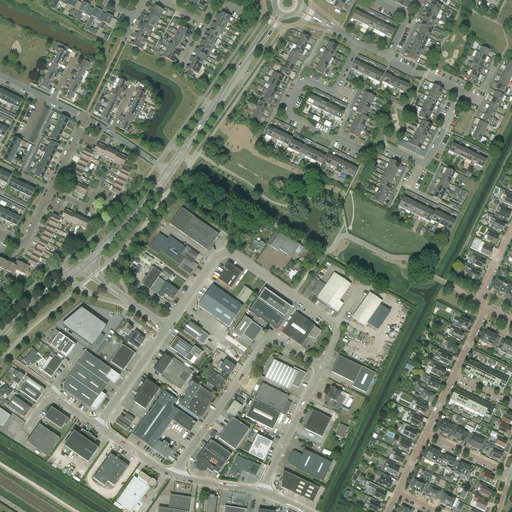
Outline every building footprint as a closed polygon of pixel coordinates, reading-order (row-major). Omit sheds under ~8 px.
[(69,0),(55,0),(51,8),(56,11),(58,8),(57,7),(59,2),(67,5),(69,0)] [(71,7),(79,11),(82,4),(78,1),(78,0),(69,0),(67,5),(63,14),(68,16),(69,13),(68,13),(71,7)] [(204,7),(189,0),(189,1),(191,2),(189,5),(198,10),(200,8),(203,9),(204,7)] [(344,5),(336,1),(333,7),(341,11),(344,5)] [(430,5),(440,10),(442,6),(432,1),(430,5)] [(83,13),(90,17),(94,9),(90,7),(90,5),(83,2),(82,4),(79,11),(74,20),(79,22),(81,19),(80,18),(83,13)] [(428,9),(438,14),(440,10),(430,5),(428,9)] [(149,9),(163,16),(163,15),(162,14),(164,10),(163,9),(159,8),(155,6),(153,8),(150,7),(149,9)] [(94,19),(102,23),(106,15),(101,13),(102,11),(95,7),(94,9),(90,17),(84,30),(91,33),(93,29),(90,28),(94,19)] [(150,15),(159,19),(161,16),(162,17),(163,16),(149,9),(148,11),(151,12),(150,15)] [(426,13),(436,18),(438,14),(428,9),(426,13)] [(355,10),(351,18),(357,21),(361,13),(355,10)] [(106,25),(114,29),(117,21),(113,19),(114,17),(107,13),(106,15),(102,23),(96,36),(103,39),(105,35),(102,33),(106,25)] [(216,16),(230,23),(230,22),(229,21),(231,17),(221,13),(220,15),(217,14),(216,16)] [(363,24),(367,16),(361,13),(357,21),(363,24)] [(425,17),(434,22),(436,18),(426,13),(425,17)] [(145,18),(159,25),(159,24),(158,23),(159,19),(150,15),(149,17),(146,15),(145,18)] [(217,22),(226,26),(228,23),(229,24),(230,23),(216,16),(215,18),(218,20),(217,22)] [(368,27),(372,19),(367,16),(363,24),(368,27)] [(423,21),(432,26),(434,22),(425,17),(423,21)] [(146,24),(153,27),(153,28),(155,29),(157,25),(158,26),(159,25),(145,18),(144,20),(147,21),(146,24)] [(374,30),(378,21),(372,19),(368,27),(374,30)] [(380,32),(384,24),(378,21),(374,30),(380,32)] [(422,26),(430,30),(430,29),(430,30),(432,26),(423,21),(421,25),(422,26)] [(211,25),(225,32),(226,31),(224,30),(226,26),(217,22),(215,24),(212,23),(211,25)] [(139,26),(152,33),(153,32),(151,31),(153,28),(153,27),(146,24),(144,23),(143,25),(140,24),(139,26)] [(385,35),(389,27),(384,24),(380,32),(385,35)] [(212,31),(220,35),(222,36),(223,32),(225,32),(211,25),(210,27),(213,29),(212,31)] [(140,32),(149,37),(150,33),(152,34),(152,33),(139,26),(137,28),(141,30),(140,32)] [(179,30),(177,29),(176,30),(190,37),(191,35),(188,33),(189,31),(180,26),(179,30)] [(432,30),(430,30),(430,29),(430,30),(422,26),(420,30),(430,35),(432,30)] [(391,38),(395,30),(389,27),(385,35),(391,38)] [(176,35),(185,40),(186,38),(189,39),(190,37),(176,30),(176,31),(177,32),(176,35)] [(205,33),(219,40),(219,39),(218,38),(220,35),(212,31),(211,30),(209,32),(206,31),(205,33)] [(418,34),(428,39),(430,35),(420,30),(418,34)] [(134,35),(148,42),(149,41),(147,40),(149,37),(140,32),(138,34),(135,33),(134,35)] [(206,39),(215,44),(217,40),(219,41),(219,40),(205,33),(204,35),(207,37),(206,39)] [(300,40),(307,44),(310,38),(302,34),(300,40)] [(417,38),(426,43),(428,39),(418,34),(417,38)] [(135,41),(144,46),(146,42),(147,43),(148,42),(134,35),(133,37),(136,39),(135,41)] [(172,39),(186,46),(187,44),(184,42),(185,40),(176,35),(174,39),(173,38),(172,39)] [(415,42),(424,46),(426,43),(417,38),(415,42)] [(171,44),(179,48),(181,49),(182,47),(185,48),(186,46),(172,39),(172,40),(173,41),(171,44)] [(201,42),(215,49),(215,48),(214,47),(215,44),(206,39),(205,41),(202,40),(201,42)] [(297,46),(305,50),(307,44),(300,40),(297,46)] [(144,46),(135,41),(134,43),(131,42),(130,44),(144,51),(144,50),(143,49),(144,46)] [(209,52),(211,53),(213,49),(214,50),(215,49),(201,42),(200,44),(203,46),(202,48),(209,52)] [(327,48),(335,52),(338,46),(330,42),(327,48)] [(413,46),(422,50),(424,46),(415,42),(413,46)] [(166,47),(180,54),(181,52),(178,50),(179,48),(171,44),(170,43),(168,47),(166,46),(166,47)] [(294,51),(302,55),(305,50),(297,46),(294,51)] [(411,50),(420,54),(422,50),(413,46),(411,50)] [(56,56),(65,60),(66,58),(64,56),(66,51),(57,47),(55,51),(57,53),(56,56)] [(165,53),(174,57),(175,55),(179,56),(180,54),(166,47),(165,48),(167,49),(165,53)] [(194,50),(208,57),(209,56),(207,55),(209,52),(202,48),(200,47),(199,49),(196,48),(194,50)] [(490,51),(482,47),(479,52),(487,56),(490,51)] [(324,54),(332,58),(335,52),(327,48),(324,54)] [(195,56),(205,61),(206,58),(208,58),(208,57),(194,50),(193,53),(196,54),(195,56)] [(300,55),(302,56),(302,55),(294,51),(292,50),(290,56),(297,60),(300,55)] [(409,53),(419,58),(420,54),(411,50),(409,53)] [(476,58),(484,62),(487,56),(479,52),(476,58)] [(174,57),(165,53),(163,56),(162,55),(161,57),(175,63),(176,61),(173,59),(174,57)] [(407,58),(417,62),(419,58),(409,53),(407,58)] [(331,64),(333,59),(332,58),(324,54),(321,59),(329,63),(329,64),(331,64)] [(49,62),(52,64),(52,63),(59,67),(61,62),(63,63),(65,60),(56,56),(54,59),(51,58),(49,62)] [(190,59),(204,66),(204,65),(203,65),(205,61),(195,56),(194,59),(191,57),(190,59)] [(287,62),(293,65),(295,66),(297,60),(290,56),(287,62)] [(473,64),(481,68),(484,62),(476,58),(473,64)] [(191,65),(200,70),(202,67),(203,67),(204,66),(190,59),(189,62),(192,63),(191,65)] [(329,63),(321,59),(318,65),(327,69),(329,64),(329,63)] [(77,67),(86,71),(90,63),(83,60),(81,65),(79,64),(77,67)] [(357,71),(361,63),(355,60),(351,69),(357,71)] [(284,68),(292,72),(295,66),(293,65),(287,62),(284,68)] [(48,71),(57,75),(59,73),(56,71),(59,67),(52,63),(52,64),(48,71)] [(363,74),(367,66),(361,63),(357,71),(363,74)] [(483,69),(481,68),(473,64),(475,65),(472,70),(480,74),(483,69)] [(198,75),(199,74),(200,70),(191,65),(190,68),(187,66),(185,69),(188,70),(186,74),(191,76),(193,72),(198,75)] [(324,75),(327,69),(318,65),(316,71),(324,75)] [(281,73),(289,77),(292,72),(284,68),(281,66),(278,72),(281,73)] [(368,77),(372,69),(367,66),(363,74),(368,77)] [(76,75),(83,78),(86,71),(77,67),(76,69),(78,70),(76,75)] [(374,80),(378,72),(372,69),(368,77),(374,80)] [(469,76),(478,80),(480,74),(472,70),(469,76)] [(57,75),(48,71),(45,79),(51,82),(54,77),(56,78),(57,75)] [(284,77),(276,73),(274,72),(271,78),(273,79),(281,83),(284,77)] [(378,72),(374,80),(380,83),(384,74),(378,72)] [(501,77),(509,81),(511,76),(504,72),(501,77)] [(388,84),(392,76),(386,73),(382,82),(388,84)] [(70,82),(79,86),(83,78),(76,75),(74,80),(71,79),(70,82)] [(388,84),(394,87),(398,79),(392,76),(388,84)] [(467,82),(475,86),(478,80),(469,76),(467,82)] [(498,83),(506,87),(509,81),(501,77),(498,83)] [(49,93),(50,91),(51,88),(49,87),(51,82),(45,79),(41,86),(41,87),(40,88),(49,93)] [(116,87),(125,91),(127,88),(124,87),(127,82),(120,79),(116,87)] [(271,85),(279,88),(281,83),(273,79),(271,85)] [(394,87),(392,90),(398,93),(400,90),(404,82),(398,79),(394,87)] [(79,86),(70,82),(68,84),(71,85),(68,90),(75,94),(75,93),(79,86)] [(409,85),(404,82),(400,90),(405,93),(409,85)] [(506,87),(498,83),(496,89),(504,93),(506,87)] [(268,90),(276,94),(279,88),(271,85),(268,90)] [(443,89),(434,85),(432,89),(441,93),(443,89)] [(115,89),(112,89),(110,93),(113,94),(119,97),(122,93),(124,94),(125,91),(116,87),(115,89)] [(135,98),(144,102),(145,99),(144,96),(145,93),(141,92),(143,89),(139,87),(137,90),(136,89),(135,92),(137,93),(135,98)] [(430,93),(439,97),(441,93),(432,89),(430,93)] [(78,95),(75,93),(75,94),(68,90),(66,95),(64,94),(62,97),(71,101),(73,98),(75,100),(78,95)] [(265,96),(273,100),(276,94),(268,90),(265,96)] [(504,95),(496,91),(493,97),(501,101),(504,95)] [(5,92),(1,100),(7,102),(11,95),(5,92)] [(375,97),(366,92),(363,96),(373,101),(375,97)] [(428,96),(437,101),(439,97),(430,93),(428,96)] [(109,102),(118,106),(119,103),(117,102),(119,97),(113,94),(109,102)] [(11,95),(7,102),(13,105),(17,97),(11,95)] [(312,106),(316,98),(310,95),(306,103),(312,106)] [(268,105),(270,106),(273,100),(265,96),(262,102),(260,101),(268,105)] [(362,100),(371,105),(373,101),(363,96),(362,100)] [(426,100),(435,105),(437,101),(428,96),(426,100)] [(17,97),(13,105),(19,108),(23,100),(17,97)] [(490,103),(498,107),(501,101),(493,97),(490,103)] [(144,106),(142,106),(144,102),(135,98),(132,102),(130,101),(129,104),(138,108),(139,106),(143,108),(144,106)] [(318,108),(322,100),(316,98),(312,106),(318,108)] [(323,111),(327,103),(322,100),(318,108),(323,111)] [(360,104),(369,109),(371,105),(362,100),(360,104)] [(435,105),(426,100),(424,104),(433,109),(435,105)] [(265,111),(268,105),(260,101),(257,107),(265,111)] [(105,109),(112,112),(114,108),(117,109),(118,106),(109,102),(105,109)] [(329,114),(333,106),(327,103),(323,111),(329,114)] [(488,108),(496,112),(498,107),(490,103),(488,108)] [(127,113),(134,116),(138,108),(129,104),(127,107),(130,108),(127,113)] [(358,108),(367,113),(369,109),(360,104),(358,108)] [(422,108),(431,113),(433,109),(424,104),(422,108)] [(335,117),(339,109),(333,106),(329,114),(335,117)] [(255,112),(263,116),(265,111),(257,107),(255,112)] [(356,112),(358,114),(358,113),(365,117),(366,116),(367,113),(358,108),(356,112)] [(420,112),(430,117),(431,113),(422,108),(420,112)] [(485,114),(493,118),(496,112),(488,108),(485,114)] [(109,124),(111,121),(112,119),(110,117),(112,112),(105,109),(101,117),(102,117),(101,120),(104,122),(109,124)] [(340,120),(344,112),(339,109),(335,117),(340,120)] [(252,118),(260,122),(263,116),(255,112),(252,118)] [(418,116),(427,121),(430,117),(420,112),(418,116)] [(121,119),(130,124),(134,116),(127,113),(125,118),(123,116),(121,119)] [(323,124),(325,120),(309,113),(307,116),(323,124)] [(368,118),(366,116),(365,117),(358,113),(358,114),(356,117),(366,122),(368,118)] [(482,120),(490,124),(493,118),(485,114),(482,120)] [(59,121),(67,125),(69,119),(61,115),(59,121)] [(355,121),(364,126),(366,122),(356,117),(355,121)] [(130,124),(121,119),(120,122),(122,123),(120,128),(125,131),(129,133),(131,129),(129,126),(130,124)] [(67,125),(59,121),(56,127),(64,131),(67,125)] [(353,125),(362,130),(364,126),(355,121),(353,125)] [(432,125),(422,121),(420,125),(430,129),(432,125)] [(477,126),(485,130),(488,124),(480,121),(477,126)] [(351,129),(360,134),(362,130),(353,125),(351,129)] [(418,129),(428,133),(430,129),(420,125),(418,129)] [(3,126),(0,131),(0,134),(5,137),(9,129),(3,126)] [(474,132),(482,136),(485,130),(477,126),(474,132)] [(64,131),(56,127),(53,133),(61,137),(64,131)] [(272,138),(276,130),(270,127),(266,135),(272,138)] [(360,134),(351,129),(349,133),(358,138),(360,134)] [(416,133),(426,137),(428,133),(418,129),(416,133)] [(277,140),(281,132),(276,130),(272,138),(277,140)] [(283,143),(287,135),(281,132),(277,140),(283,143)] [(483,143),(485,138),(482,136),(474,132),(471,138),(483,143)] [(61,137),(53,133),(50,139),(58,142),(61,137)] [(426,137),(416,133),(415,137),(424,141),(426,137)] [(289,146),(292,138),(287,135),(283,143),(289,146)] [(11,143),(19,147),(22,141),(14,137),(11,143)] [(422,145),(424,141),(415,137),(413,140),(422,145)] [(292,138),(289,146),(288,148),(293,150),(297,142),(292,140),(293,138),(292,138)] [(420,149),(422,146),(422,145),(413,140),(411,144),(411,145),(414,146),(416,147),(419,149),(420,149)] [(48,147),(56,151),(59,145),(51,141),(48,147)] [(299,153),(303,145),(297,142),(293,150),(299,153)] [(9,149),(17,153),(19,147),(11,143),(9,149)] [(91,150),(101,155),(104,156),(108,148),(98,143),(95,148),(93,147),(91,150)] [(454,153),(458,145),(452,143),(448,151),(454,153)] [(305,156),(309,148),(303,145),(299,153),(305,156)] [(460,156),(464,148),(458,145),(454,153),(460,156)] [(46,153),(54,157),(56,151),(48,147),(46,153)] [(109,158),(113,150),(108,148),(104,156),(109,158)] [(310,159),(314,151),(309,148),(305,156),(310,159)] [(465,159),(469,151),(464,148),(460,156),(465,159)] [(6,155),(14,159),(17,153),(9,149),(6,155)] [(96,154),(91,151),(85,149),(83,154),(91,158),(93,159),(96,154)] [(113,150),(109,158),(114,161),(118,153),(113,150)] [(316,161),(320,153),(314,151),(310,159),(316,161)] [(469,151),(465,159),(471,162),(475,154),(469,151)] [(43,158),(51,162),(54,157),(46,153),(43,158)] [(126,167),(127,164),(125,163),(127,158),(118,153),(114,161),(126,167)] [(322,164),(326,156),(320,153),(316,161),(322,164)] [(91,158),(83,154),(81,159),(89,163),(91,158)] [(329,154),(325,163),(331,165),(335,157),(329,154)] [(471,167),(473,166),(474,163),(477,165),(481,157),(475,154),(471,162),(469,166),(471,167)] [(14,159),(6,155),(3,160),(11,164),(14,159)] [(335,157),(331,165),(336,168),(340,160),(335,157)] [(482,167),(486,159),(481,157),(477,165),(482,167)] [(51,162),(43,158),(40,164),(48,168),(51,162)] [(78,163),(86,167),(89,163),(81,159),(78,163)] [(336,168),(342,171),(346,163),(340,160),(336,168)] [(400,164),(391,160),(389,164),(398,169),(400,164)] [(86,167),(78,163),(76,168),(84,172),(86,167)] [(342,171),(341,174),(346,177),(352,165),(346,163),(342,171)] [(48,168),(40,164),(37,170),(45,174),(48,168)] [(387,168),(396,173),(398,169),(389,164),(387,168)] [(352,179),(357,168),(352,165),(346,177),(352,179)] [(120,172),(128,176),(131,171),(120,166),(118,171),(120,172)] [(76,168),(75,171),(74,173),(82,177),(84,172),(76,168)] [(385,172),(394,177),(396,173),(387,168),(385,172)] [(455,172),(447,168),(444,174),(452,178),(455,172)] [(45,174),(37,170),(34,176),(42,180),(45,174)] [(128,176),(120,172),(118,177),(126,181),(128,176)] [(383,176),(392,181),(394,177),(385,172),(383,176)] [(5,173),(1,181),(7,184),(11,176),(5,173)] [(71,178),(76,181),(82,183),(84,178),(82,177),(74,173),(71,178)] [(441,180),(449,184),(452,178),(444,174),(441,180)] [(381,180),(390,185),(392,181),(383,176),(381,180)] [(126,181),(118,177),(115,182),(123,186),(126,181)] [(14,189),(18,181),(12,178),(8,186),(14,189)] [(390,185),(381,180),(378,184),(380,185),(381,185),(388,189),(389,188),(390,185)] [(438,185),(447,189),(449,184),(441,180),(438,185)] [(18,181),(14,189),(19,192),(23,184),(18,181)] [(84,196),(88,188),(76,182),(74,185),(77,186),(74,191),(84,196)] [(123,186),(115,182),(113,187),(121,191),(123,186)] [(23,184),(19,192),(25,195),(29,187),(23,184)] [(379,189),(389,193),(391,189),(389,188),(388,189),(381,185),(380,185),(379,189)] [(436,191),(444,195),(447,189),(438,185),(436,191)] [(29,187),(25,195),(31,197),(35,190),(29,187)] [(119,196),(121,191),(113,187),(111,192),(119,196)] [(377,192),(387,197),(389,193),(379,189),(377,192)] [(433,197),(441,201),(444,195),(436,191),(433,197)] [(504,203),(511,206),(511,197),(511,198),(511,196),(511,194),(506,191),(502,199),(505,201),(504,203)] [(375,196),(385,201),(387,197),(377,192),(375,196)] [(385,201),(375,196),(373,201),(383,205),(385,201)] [(403,196),(398,206),(402,208),(407,198),(403,196)] [(406,210),(411,200),(407,198),(402,208),(406,210)] [(410,212),(415,202),(411,200),(406,210),(410,212)] [(414,214),(419,204),(415,202),(410,212),(414,214)] [(418,216),(423,206),(419,204),(414,214),(418,216)] [(499,215),(508,219),(511,213),(505,210),(506,208),(500,205),(498,210),(500,212),(499,215)] [(422,218),(427,208),(423,206),(418,216),(422,218)] [(208,250),(219,234),(182,208),(171,224),(208,250)] [(426,220),(431,210),(427,208),(422,218),(426,220)] [(60,213),(60,214),(59,216),(71,222),(75,214),(65,209),(63,214),(60,213)] [(4,210),(0,218),(6,220),(10,213),(4,210)] [(431,210),(426,220),(430,222),(431,220),(435,212),(434,212),(431,210)] [(435,222),(440,212),(435,210),(434,212),(435,212),(431,220),(435,222)] [(439,224),(443,214),(440,212),(435,222),(439,224)] [(10,213),(6,220),(11,223),(15,215),(10,213)] [(76,225),(80,217),(75,214),(71,222),(76,225)] [(443,226),(447,216),(443,214),(439,224),(443,226)] [(15,215),(11,223),(17,226),(21,218),(15,215)] [(63,220),(53,215),(50,220),(58,224),(61,225),(63,220)] [(447,228),(451,218),(447,216),(443,226),(447,228)] [(502,231),(505,225),(500,222),(501,220),(494,216),(490,224),(494,225),(493,227),(498,230),(498,229),(502,231)] [(81,227),(85,219),(80,217),(76,225),(81,227)] [(451,218),(447,228),(451,230),(456,220),(451,218)] [(85,219),(81,227),(86,229),(90,221),(85,219)] [(58,224),(50,220),(48,225),(56,229),(58,224)] [(56,229),(48,225),(46,230),(54,234),(56,229)] [(54,234),(46,230),(43,234),(51,238),(54,234)] [(487,240),(496,244),(499,238),(493,235),(494,232),(489,230),(486,235),(488,236),(487,240)] [(279,249),(291,258),(300,245),(279,234),(276,232),(267,244),(278,251),(279,249)] [(51,238),(43,234),(41,239),(49,243),(51,238)] [(158,254),(160,251),(180,265),(178,266),(191,275),(198,265),(194,262),(199,254),(187,246),(186,247),(170,236),(168,240),(159,234),(149,248),(158,254)] [(49,243),(41,239),(38,244),(47,248),(49,243)] [(256,240),(255,240),(249,249),(254,252),(256,249),(260,252),(266,244),(261,241),(259,243),(256,240)] [(490,257),(492,251),(490,249),(491,247),(481,242),(479,247),(482,249),(481,252),(490,257)] [(36,249),(43,252),(44,253),(45,252),(47,248),(38,244),(37,248),(36,249)] [(43,252),(36,249),(35,248),(33,253),(41,257),(43,252)] [(41,257),(33,253),(30,258),(38,262),(41,257)] [(483,269),(483,267),(484,267),(485,265),(485,264),(485,263),(479,259),(480,257),(473,253),(471,259),(475,261),(473,264),(483,269)] [(141,260),(149,266),(154,260),(145,254),(141,260)] [(0,268),(4,270),(8,262),(0,258),(0,268)] [(38,262),(30,258),(28,263),(36,267),(38,262)] [(8,262),(4,270),(6,271),(14,275),(16,270),(19,262),(17,261),(15,264),(13,263),(13,264),(10,263),(8,262)] [(16,270),(21,273),(24,265),(19,262),(16,270)] [(292,280),(297,273),(292,270),(295,265),(290,262),(285,270),(290,273),(288,276),(292,280)] [(231,289),(242,273),(228,263),(224,269),(225,269),(218,280),(231,289)] [(24,265),(21,273),(26,275),(29,267),(24,265)] [(470,274),(468,277),(473,279),(474,279),(478,280),(478,279),(479,279),(479,278),(480,278),(480,277),(480,276),(480,275),(480,274),(474,271),(475,268),(469,265),(466,271),(468,272),(468,273),(470,274)] [(162,273),(153,267),(142,284),(170,304),(179,291),(159,277),(162,273)] [(162,274),(170,279),(173,274),(166,269),(162,274)] [(338,312),(341,306),(343,303),(339,301),(351,284),(334,272),(326,285),(320,281),(312,292),(318,296),(317,297),(338,312)] [(495,289),(497,290),(498,291),(499,292),(500,292),(505,282),(499,280),(500,279),(497,277),(493,285),(496,286),(495,289)] [(510,293),(511,287),(511,284),(510,284),(510,285),(505,282),(500,292),(501,293),(502,293),(503,293),(506,294),(507,292),(510,293)] [(228,327),(243,306),(213,285),(198,306),(228,327)] [(237,298),(245,303),(253,292),(244,286),(237,298)] [(284,316),(289,309),(282,304),(283,303),(264,290),(259,298),(258,297),(249,309),(277,329),(285,317),(284,316)] [(352,317),(365,326),(382,301),(370,292),(352,317)] [(97,339),(106,326),(83,309),(80,313),(77,311),(74,316),(77,318),(74,322),(97,339)] [(281,333),(301,346),(307,351),(309,348),(307,347),(312,340),(314,342),(321,332),(315,327),(315,326),(296,312),(281,333)] [(243,334),(253,342),(262,329),(244,316),(233,333),(240,338),(243,334)] [(470,323),(470,322),(461,317),(460,320),(457,319),(457,320),(455,319),(452,325),(459,328),(460,325),(467,328),(467,327),(468,327),(468,326),(469,326),(469,325),(470,324),(470,323)] [(129,323),(129,322),(127,320),(126,321),(124,323),(125,324),(125,325),(124,327),(123,326),(120,330),(127,335),(128,336),(131,332),(133,330),(132,329),(132,328),(131,327),(132,326),(129,324),(129,323)] [(203,345),(209,336),(206,334),(201,331),(202,329),(190,321),(190,322),(188,320),(185,324),(185,325),(186,328),(184,331),(203,345)] [(460,340),(461,339),(462,339),(463,337),(463,336),(463,335),(457,332),(459,329),(452,326),(450,330),(448,334),(452,336),(460,340)] [(55,330),(46,343),(67,357),(76,345),(55,330)] [(128,336),(127,335),(124,339),(138,349),(144,341),(143,341),(144,339),(143,338),(143,337),(135,331),(133,334),(131,332),(128,336)] [(481,342),(487,345),(493,332),(492,332),(491,332),(490,332),(489,332),(487,331),(486,333),(483,332),(479,339),(482,341),(481,342)] [(498,336),(495,335),(495,334),(494,333),(493,332),(487,345),(492,347),(493,346),(496,347),(499,340),(496,338),(498,336)] [(177,337),(170,347),(191,361),(194,356),(199,359),(203,352),(195,346),(194,348),(177,337)] [(455,353),(458,347),(452,344),(453,342),(447,339),(445,345),(448,346),(446,349),(455,353)] [(501,350),(500,351),(506,354),(511,341),(510,341),(508,341),(506,340),(505,342),(502,341),(498,348),(501,350)] [(123,371),(135,354),(122,345),(110,362),(123,371)] [(38,362),(41,359),(38,356),(37,357),(36,355),(38,354),(34,349),(23,360),(27,364),(29,362),(33,366),(36,362),(37,362),(38,362)] [(448,365),(450,362),(451,362),(452,360),(451,359),(445,356),(447,353),(441,350),(439,353),(438,356),(441,357),(439,360),(440,361),(448,365)] [(114,384),(120,376),(86,352),(63,385),(63,389),(92,410),(96,409),(106,395),(102,392),(110,381),(114,384)] [(180,390),(193,372),(173,358),(172,359),(165,354),(153,370),(161,375),(160,376),(180,390)] [(51,377),(63,361),(55,355),(43,371),(51,377)] [(352,386),(366,393),(376,373),(339,356),(331,372),(354,383),(352,386)] [(225,359),(219,368),(230,375),(236,367),(225,359)] [(470,359),(464,371),(469,373),(475,361),(470,359)] [(299,388),(306,373),(294,367),(293,369),(274,360),(265,378),(289,390),(291,385),(299,388)] [(446,373),(445,372),(445,371),(440,369),(441,366),(431,361),(428,366),(432,368),(431,372),(442,377),(443,375),(445,375),(446,373)] [(474,376),(479,364),(475,361),(469,373),(474,376)] [(479,378),(484,366),(479,364),(474,376),(479,378)] [(408,366),(406,365),(404,372),(411,376),(414,369),(408,366)] [(483,380),(489,369),(484,366),(479,378),(483,380)] [(488,383),(494,371),(489,369),(483,380),(488,383)] [(18,385),(24,376),(20,373),(19,373),(16,371),(13,375),(16,378),(13,382),(18,385)] [(219,391),(224,384),(216,378),(218,374),(213,371),(209,376),(211,377),(207,382),(219,391)] [(493,385),(499,373),(494,371),(488,383),(493,385)] [(498,387),(504,376),(499,373),(493,385),(498,387)] [(440,385),(440,384),(440,383),(433,380),(435,377),(428,374),(425,379),(427,380),(427,381),(429,383),(428,385),(433,388),(433,387),(437,389),(438,389),(438,388),(439,388),(439,387),(440,387),(440,386),(440,385)] [(503,390),(509,378),(504,376),(498,387),(503,390)] [(26,383),(20,391),(36,402),(45,390),(29,378),(26,377),(23,381),(26,383)] [(250,378),(241,391),(250,398),(257,383),(250,378)] [(147,410),(161,389),(149,381),(146,385),(145,384),(142,388),(143,389),(138,397),(141,399),(138,404),(147,410)] [(195,382),(180,404),(192,412),(190,414),(193,417),(195,414),(200,418),(215,396),(195,382)] [(253,403),(279,416),(281,413),(285,416),(292,403),(287,401),(289,396),(262,383),(253,403)] [(0,398),(0,400),(8,406),(9,405),(7,404),(8,402),(2,398),(5,394),(8,397),(11,393),(9,392),(10,391),(4,386),(1,390),(0,389),(0,396),(1,397),(0,398)] [(422,394),(421,397),(431,402),(435,396),(430,393),(431,390),(422,386),(419,393),(422,394)] [(336,404),(340,407),(345,397),(341,394),(342,392),(335,389),(334,387),(333,387),(332,388),(331,387),(332,388),(329,393),(327,397),(331,399),(337,402),(336,403),(336,404)] [(456,387),(450,399),(455,402),(461,390),(456,387)] [(460,404),(466,392),(461,390),(455,402),(460,404)] [(155,452),(157,451),(166,458),(172,450),(169,448),(170,447),(167,444),(165,445),(156,439),(170,421),(188,434),(190,432),(197,423),(173,406),(177,400),(164,391),(133,435),(153,449),(153,451),(155,452)] [(465,406),(471,395),(466,392),(460,404),(465,406)] [(470,409),(476,397),(471,395),(465,406),(470,409)] [(8,406),(7,406),(24,418),(31,408),(15,396),(9,405),(8,406)] [(425,414),(425,413),(426,413),(428,410),(427,410),(427,409),(428,408),(418,403),(419,400),(414,397),(412,402),(417,405),(415,410),(425,414)] [(475,411),(480,399),(476,397),(470,409),(475,411)] [(237,403),(234,401),(226,411),(230,414),(234,417),(242,407),(241,406),(244,401),(240,398),(237,403)] [(480,413),(485,402),(480,399),(475,411),(480,413)] [(484,416),(490,404),(485,402),(480,413),(484,416)] [(279,416),(253,403),(246,417),(272,430),(279,416)] [(490,404),(484,416),(489,418),(495,406),(490,404)] [(0,426),(2,428),(11,416),(0,408),(0,426)] [(66,425),(69,421),(65,418),(66,418),(52,408),(45,417),(61,428),(64,424),(66,425)] [(313,410),(304,429),(322,438),(331,419),(313,410)] [(420,426),(423,420),(418,418),(419,415),(412,411),(408,419),(412,421),(411,423),(416,425),(420,426)] [(511,421),(511,414),(508,412),(505,418),(503,417),(501,420),(507,423),(509,420),(511,421)] [(116,423),(123,428),(127,430),(135,419),(127,414),(125,418),(123,416),(120,420),(118,419),(116,423)] [(233,417),(230,421),(218,438),(235,450),(249,429),(233,417)] [(441,418),(437,427),(440,428),(439,430),(441,431),(441,432),(441,433),(442,433),(443,434),(449,421),(444,419),(444,420),(441,418)] [(510,432),(510,431),(511,429),(505,426),(507,423),(498,419),(496,422),(497,424),(498,424),(498,425),(500,427),(499,430),(508,435),(509,434),(510,432)] [(454,424),(449,421),(443,434),(444,434),(445,434),(446,434),(447,434),(449,435),(450,433),(452,434),(456,426),(454,424)] [(403,434),(414,439),(416,435),(414,434),(415,432),(414,431),(415,428),(405,423),(402,429),(405,431),(403,434)] [(60,438),(39,424),(27,442),(47,456),(60,438)] [(346,433),(348,428),(340,424),(337,430),(338,430),(336,435),(343,439),(345,438),(347,434),(346,433)] [(456,426),(452,434),(455,435),(454,438),(456,438),(456,439),(457,440),(458,441),(464,429),(459,426),(459,427),(456,426)] [(76,454),(90,435),(82,429),(78,434),(74,431),(64,446),(76,454)] [(468,441),(472,433),(469,432),(469,431),(464,429),(458,441),(459,441),(459,442),(460,442),(461,442),(462,441),(464,442),(465,440),(468,441)] [(472,433),(468,441),(470,443),(469,445),(471,446),(471,447),(472,447),(473,448),(474,449),(480,436),(475,434),(474,434),(472,433)] [(504,448),(507,442),(501,439),(503,436),(497,433),(496,437),(498,438),(495,444),(504,448)] [(97,440),(90,435),(76,454),(88,463),(98,448),(93,445),(97,440)] [(247,443),(243,450),(264,460),(272,442),(257,435),(252,445),(247,443)] [(485,439),(480,436),(474,449),(475,449),(476,449),(477,449),(479,450),(480,447),(483,449),(487,440),(484,439),(485,439)] [(408,452),(411,445),(407,443),(408,441),(402,438),(400,440),(401,441),(398,447),(408,452)] [(210,445),(207,444),(196,461),(198,462),(196,464),(197,468),(201,471),(205,470),(206,468),(213,473),(214,471),(218,473),(231,454),(212,441),(210,445)] [(500,460),(503,454),(497,451),(498,448),(492,446),(491,449),(493,450),(489,457),(495,460),(496,458),(500,460)] [(429,450),(426,449),(422,457),(425,458),(425,459),(430,461),(436,449),(435,449),(434,449),(433,448),(432,449),(430,448),(429,450)] [(402,464),(405,457),(399,455),(401,452),(394,449),(391,454),(395,456),(393,460),(402,464)] [(438,464),(442,456),(439,455),(440,453),(438,452),(438,451),(437,450),(436,449),(430,461),(435,464),(435,463),(438,464)] [(309,475),(318,457),(305,450),(302,455),(295,451),(293,452),(288,461),(289,463),(296,467),(296,468),(309,475)] [(115,487),(129,467),(111,454),(94,479),(105,486),(108,482),(115,487)] [(442,456),(438,464),(440,466),(445,469),(451,456),(450,456),(449,456),(448,456),(447,456),(445,455),(444,457),(442,456)] [(231,471),(235,473),(236,472),(240,474),(242,470),(255,477),(260,466),(252,462),(247,460),(247,461),(237,456),(231,470),(231,471)] [(453,472),(457,463),(454,462),(455,460),(454,459),(453,458),(452,457),(451,456),(445,469),(450,471),(453,472)] [(396,476),(399,470),(393,467),(394,464),(387,461),(385,466),(384,466),(382,470),(386,472),(396,476)] [(455,474),(460,476),(461,474),(466,464),(465,463),(464,464),(463,464),(461,462),(460,465),(457,463),(453,472),(456,473),(455,474)] [(466,478),(468,479),(472,471),(470,470),(471,467),(469,466),(468,466),(468,465),(467,464),(466,464),(461,474),(466,476),(466,478)] [(491,484),(492,482),(493,482),(494,480),(494,479),(494,478),(489,476),(490,473),(484,470),(481,476),(484,477),(482,480),(491,484)] [(280,481),(281,483),(281,487),(313,502),(320,488),(283,471),(282,479),(280,481)] [(379,483),(390,489),(391,486),(391,485),(393,482),(388,480),(390,477),(377,471),(375,474),(381,478),(379,483)] [(157,482),(157,481),(157,480),(156,480),(153,481),(152,479),(141,472),(138,477),(139,478),(138,480),(134,477),(117,502),(131,511),(132,511),(134,510),(136,507),(150,487),(151,488),(152,488),(153,488),(154,487),(155,487),(155,486),(156,486),(157,485),(157,484),(157,483),(157,482)] [(415,491),(420,482),(415,480),(415,479),(413,477),(409,485),(411,486),(410,489),(415,491)] [(374,496),(383,501),(384,500),(385,500),(386,498),(385,497),(387,494),(377,489),(378,486),(369,482),(367,486),(375,490),(374,492),(375,494),(374,496)] [(420,482),(415,491),(420,494),(422,491),(424,492),(428,485),(425,483),(424,484),(420,482)] [(488,497),(491,491),(484,488),(486,485),(480,482),(478,487),(481,489),(479,493),(488,497)] [(428,484),(428,485),(424,492),(427,494),(426,496),(431,498),(435,490),(436,487),(428,484)] [(439,500),(443,492),(440,491),(440,492),(435,490),(431,498),(436,501),(437,499),(439,500)] [(446,506),(450,497),(445,495),(446,493),(443,492),(439,500),(442,501),(441,503),(446,506)] [(158,508),(157,511),(188,511),(191,497),(173,495),(173,496),(170,496),(168,509),(158,508)] [(215,511),(218,497),(215,497),(215,496),(211,495),(210,496),(207,496),(206,501),(205,501),(204,511),(205,511),(204,511),(215,511)] [(484,511),(487,504),(481,501),(483,498),(476,495),(473,501),(477,503),(476,506),(484,511)] [(379,508),(380,506),(375,503),(376,501),(368,497),(365,503),(369,505),(368,508),(375,511),(376,511),(378,510),(380,510),(379,508)] [(450,497),(446,506),(451,508),(452,506),(455,507),(458,501),(458,499),(456,498),(455,499),(450,497)] [(455,507),(461,510),(463,505),(460,503),(460,502),(458,501),(455,507)]
